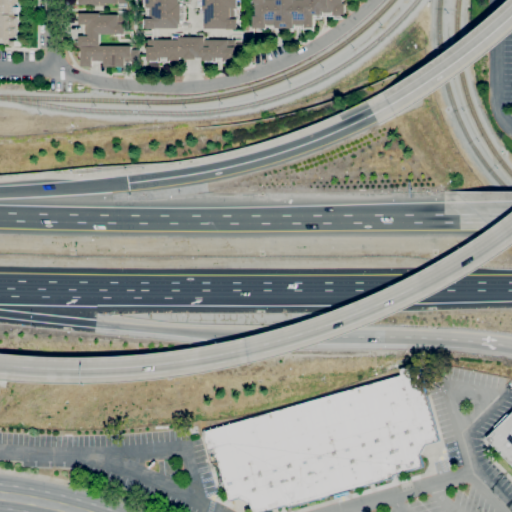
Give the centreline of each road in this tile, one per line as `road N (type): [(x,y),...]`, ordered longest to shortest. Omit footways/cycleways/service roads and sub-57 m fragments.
road 1 (motorway): [(0,365),(168,365),(264,346),(418,287),(511,228)]
road 2 (motorway): [(481,218),(0,214)]
road 3 (motorway): [(202,286),(511,285)]
road 4 (residential): [(53,49),(63,67),(93,81),(198,87),(276,66),(335,32)]
road 5 (motorway): [(390,105),(249,161),(129,182)]
road 6 (motorway): [(0,313),(272,336)]
road 7 (motorway): [(272,336),(511,345)]
road 8 (motorway): [(0,283),(202,286)]
road 9 (motorway): [(511,19),(390,105)]
road 10 (motorway): [(129,182),(0,192)]
